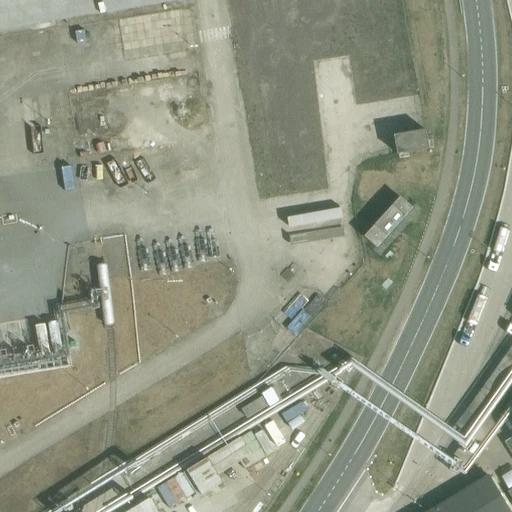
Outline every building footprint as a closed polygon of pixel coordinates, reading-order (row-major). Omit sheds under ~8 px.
[(304,62),(296,0),(233,0),(241,69),(304,62)] [(179,11),(120,20),(125,52),(184,43),(179,11)] [(261,150),(322,143),(318,114),(258,121),(261,150)] [(395,137),(399,156),(430,150),(427,131),(395,137)] [(378,249),(413,210),(402,199),(366,238),(378,249)] [(433,511),(509,511),(490,478),(433,511)]
